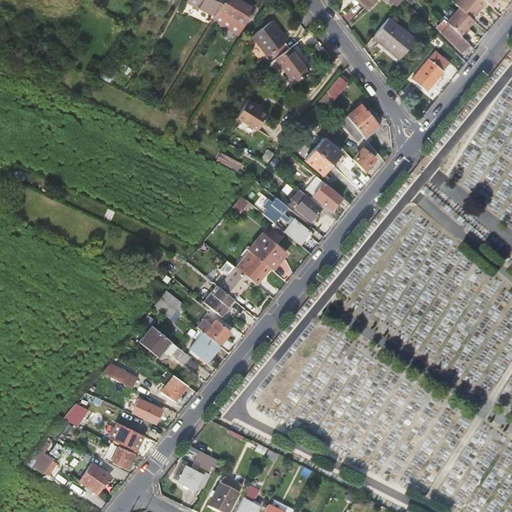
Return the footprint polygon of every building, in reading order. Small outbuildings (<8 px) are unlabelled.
[(193,0),(218,15),(220,12),(226,0),(193,0)] [(238,0),(226,0),(220,12),(244,26),(256,7),(246,0),(243,3),(238,0)] [(354,0),(367,10),(375,0),(354,0)] [(458,0),(455,4),(460,8),(471,18),(485,2),(482,0),(458,0)] [(461,36),(474,21),(471,18),(460,8),(447,23),(461,36)] [(416,19),(419,16),(412,9),(409,13),(416,19)] [(388,18),(374,35),(371,38),(398,60),(414,40),(388,18)] [(275,59),(290,48),(285,42),(287,40),(272,20),(251,37),(270,63),(275,59)] [(447,23),(444,20),(436,28),(462,52),(469,44),(461,36),(447,23)] [(464,54),(472,46),(469,44),(462,52),(464,54)] [(308,71),(291,47),(290,48),(275,59),(293,83),(308,71)] [(433,85),(448,67),(433,55),(411,80),(429,95),(436,87),(433,85)] [(347,85),(338,77),(326,93),(333,102),(347,85)] [(333,102),(326,93),(318,102),(327,109),(333,102)] [(245,102),(235,119),(256,131),(266,114),(245,102)] [(347,118),(363,138),(377,126),(360,107),(347,118)] [(358,142),(363,138),(347,118),(341,123),(358,142)] [(330,164),(339,153),(322,138),(313,149),(330,164)] [(322,174),(330,164),(313,149),(304,160),(322,174)] [(353,161),(365,173),(367,170),(370,172),(373,168),(370,166),(375,160),(363,150),(353,161)] [(330,164),(337,170),(341,164),(339,161),(343,156),(339,153),(330,164)] [(316,177),(310,172),(305,177),(312,183),(316,177)] [(302,193),(286,181),(282,187),(297,199),(302,193)] [(330,211),(341,197),(324,183),(312,197),(330,211)] [(256,201),(262,209),(270,204),(263,195),(256,201)] [(311,221),(321,209),(305,196),(295,209),(311,221)] [(277,200),(262,220),(272,228),(287,208),(277,200)] [(281,236),(296,248),(306,236),(288,221),(283,228),(286,230),(281,236)] [(281,236),(275,231),(272,235),(277,240),(281,236)] [(259,239),(248,252),(251,254),(270,270),(271,268),(274,270),(283,259),(259,239)] [(251,254),(237,271),(250,281),(256,286),(270,270),(251,254)] [(235,269),(218,289),(234,301),(250,281),(237,271),(235,269)] [(218,289),(217,287),(203,304),(220,318),(234,301),(218,289)] [(182,305),(165,292),(160,299),(176,313),(182,305)] [(160,299),(154,306),(171,320),(176,313),(160,299)] [(146,318),(143,322),(151,328),(154,324),(146,318)] [(204,323),(198,331),(203,335),(221,349),(232,336),(217,324),(213,329),(204,323)] [(190,359),(151,328),(139,343),(158,359),(166,350),(185,365),(190,359)] [(207,366),(221,349),(203,335),(189,352),(207,366)] [(118,370),(113,380),(127,388),(132,378),(118,370)] [(188,388),(172,376),(159,395),(168,402),(170,399),(175,403),(186,389),(187,390),(188,388)] [(155,413),(161,416),(163,414),(141,402),(134,414),(150,422),(155,413)] [(80,407),(75,405),(61,421),(66,423),(80,407)] [(153,420),(158,422),(161,416),(155,413),(150,422),(152,423),(153,420)] [(48,436),(57,441),(62,433),(66,436),(72,428),(61,421),(48,436)] [(143,438),(117,425),(110,439),(136,452),(143,438)] [(258,452),(265,456),(267,450),(260,447),(258,452)] [(134,456),(117,448),(110,463),(129,471),(132,464),(130,464),(134,456)] [(200,449),(194,461),(211,471),(217,459),(200,449)] [(477,484),(511,483),(511,452),(503,466),(497,466),(497,467),(488,480),(482,480),(480,479),(477,484)] [(42,478),(49,463),(32,456),(25,470),(42,478)] [(177,480),(196,489),(203,474),(180,462),(174,474),(179,477),(177,480)] [(42,478),(46,479),(53,465),(49,463),(42,478)] [(96,495),(107,477),(89,467),(78,485),(96,495)] [(209,506),(220,511),(230,511),(240,492),(221,482),(209,506)] [(250,486),(236,511),(258,511),(261,508),(254,504),(260,491),(250,486)]
